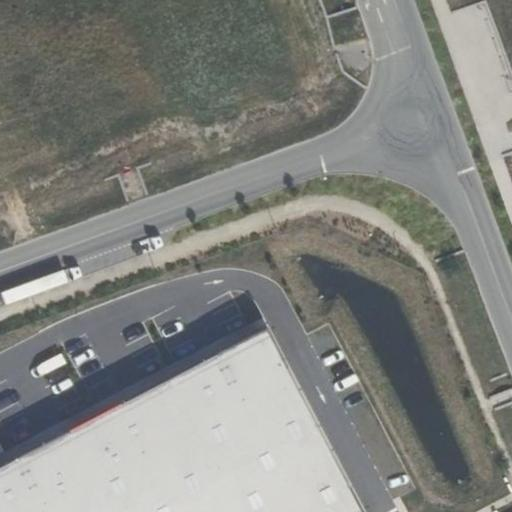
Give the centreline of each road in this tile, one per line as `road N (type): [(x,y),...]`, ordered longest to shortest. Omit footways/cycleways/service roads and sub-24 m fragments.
road 1 (unclassified): [(0,267),(427,110)]
road 2 (residential): [(511,320),(427,110)]
